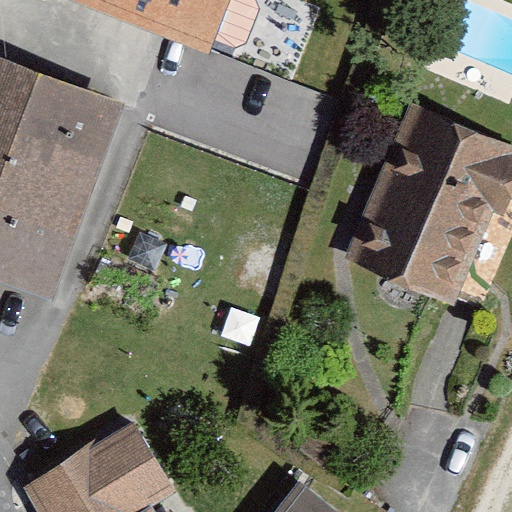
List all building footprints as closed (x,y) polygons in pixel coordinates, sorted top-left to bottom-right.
[(58,0),(182,47),(201,0),(58,0)] [(0,59),(0,278),(35,292),(110,103),(0,59)] [(511,147),(409,108),(342,260),(440,309),(451,286),(479,301),(511,227),(511,207),(501,203),(511,168),(511,147)] [(128,427),(13,488),(26,511),(153,511),(149,502),(164,494),(128,427)] [(331,511),(282,473),(250,511),(331,511)]
